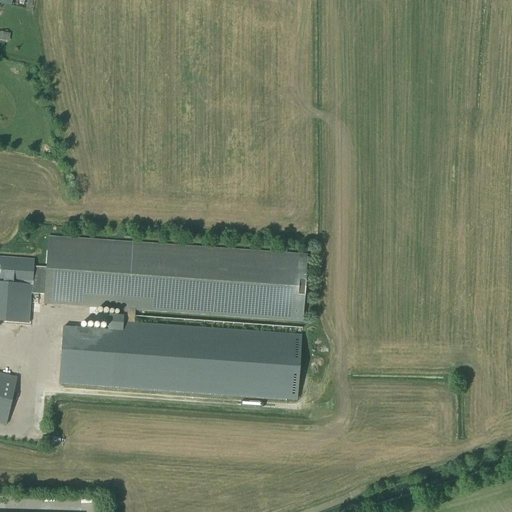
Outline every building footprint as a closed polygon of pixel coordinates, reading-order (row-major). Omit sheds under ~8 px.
[(0,33),(0,40),(9,42),(10,35),(0,33)] [(307,255),(48,237),(43,305),(303,323),(307,255)] [(0,322),(28,324),(31,286),(33,260),(0,257),(0,322)] [(59,380),(104,383),(296,397),(300,336),(109,322),(108,331),(63,328),(59,380)] [(0,423),(6,425),(17,378),(0,374),(0,423)]
